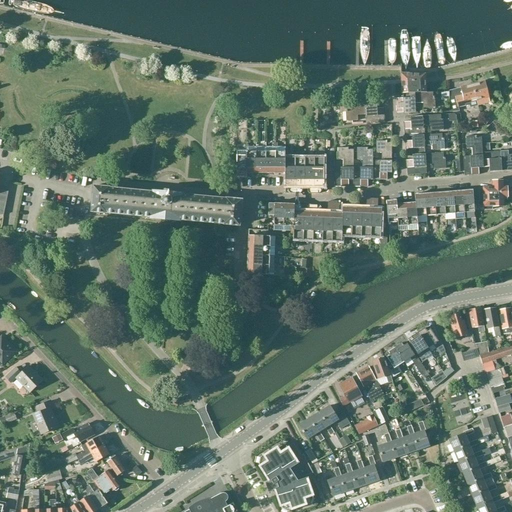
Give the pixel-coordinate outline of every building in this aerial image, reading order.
[(42,0),(25,0),(22,16),(83,31),(88,11),(42,0)] [(402,93),(426,93),(425,83),(425,81),(425,74),(401,74),(401,81),(402,93)] [(485,82),(473,85),(478,106),(486,104),(485,99),(489,98),(485,82)] [(478,106),(473,85),(461,88),(462,93),(450,96),(450,113),(459,110),(458,107),(465,105),(469,104),(470,108),(478,106)] [(426,93),(402,93),(400,93),(400,94),(403,94),(403,98),(396,98),(396,113),(416,112),(415,103),(423,103),(423,108),(435,108),(435,97),(433,97),(433,92),(426,93)] [(379,104),(346,106),(347,111),(345,111),(346,122),(358,121),(358,116),(365,115),(366,124),(385,123),(384,108),(377,109),(377,104),(379,104)] [(405,137),(412,137),(424,135),(423,127),(431,126),(431,131),(443,131),(442,120),(441,120),(441,115),(408,117),(408,118),(411,118),(411,122),(404,122),(405,137)] [(442,134),(424,135),(412,137),(412,141),(405,141),(406,156),(413,156),(425,155),(425,146),(432,145),(433,151),(445,150),(444,139),(442,139),(442,134)] [(484,170),(484,168),(482,153),(482,138),(477,138),(477,136),(466,137),(467,149),(472,149),(472,156),(463,157),(465,176),(479,175),(479,168),(483,168),(483,170),(484,170)] [(382,161),(373,161),(373,180),(373,182),(373,180),(387,180),(387,173),(392,173),(392,175),(392,143),(387,143),(387,141),(376,141),(376,153),(382,153),(382,161)] [(247,147),(247,151),(247,174),(253,174),(253,175),(256,176),(256,145),(255,145),(255,147),(247,147)] [(258,145),(256,145),(256,176),(260,176),(260,174),(266,174),(266,147),(258,147),(258,145)] [(274,147),(266,147),(266,174),(272,174),(272,176),(276,176),(276,145),(274,145),(274,147)] [(278,145),(276,145),(276,176),(279,176),(279,174),(285,174),(286,158),(286,147),(278,147),(278,145)] [(349,180),(353,180),(354,180),(353,168),(354,168),(354,150),(349,150),(349,148),(338,148),(338,160),(343,160),(343,168),(334,168),(335,187),(349,187),(349,180)] [(362,168),(354,168),(353,168),(354,180),(353,180),(353,187),(368,187),(368,180),(373,180),(373,161),(373,150),(368,150),(368,148),(357,148),(357,160),(363,160),(362,168)] [(247,178),(247,174),(247,151),(239,151),(239,149),(237,149),(237,178),(247,178)] [(501,152),(482,153),(484,168),(490,167),(490,172),(511,170),(511,154),(508,155),(509,161),(501,161),(501,152)] [(443,153),(425,155),(413,156),(413,160),(406,161),(407,175),(427,174),(426,165),(434,164),(434,170),(446,169),(445,158),(444,158),(443,153)] [(325,158),(315,158),(315,187),(324,187),(324,190),(327,190),(327,179),(325,179),(325,176),(329,176),(329,155),(325,155),(325,158)] [(296,158),(286,158),(285,174),(285,187),(295,187),(296,158)] [(305,158),(296,158),(295,187),(305,187),(305,158)] [(315,158),(305,158),(305,187),(315,187),(315,158)] [(504,198),(508,198),(507,187),(503,187),(503,181),(492,182),(492,188),(483,188),(484,189),(484,190),(484,204),(484,207),(485,207),(485,211),(492,210),(492,207),(504,207),(504,198)] [(153,193),(128,190),(109,189),(109,188),(94,187),(92,212),(107,214),(107,213),(151,217),(151,218),(180,221),(180,220),(224,224),(239,226),(241,201),(227,199),(227,200),(183,195),(153,192),(153,193)] [(9,192),(0,189),(0,196),(7,198),(9,192)] [(484,189),(479,190),(480,202),(474,202),(474,204),(484,204),(484,189)] [(479,190),(463,191),(465,213),(472,213),(472,214),(474,214),(474,212),(475,212),(474,204),(474,202),(480,202),(479,190)] [(465,213),(463,191),(454,192),(455,216),(457,215),(457,214),(465,213)] [(455,216),(454,192),(444,193),(446,215),(446,221),(456,221),(455,216)] [(436,217),(435,193),(425,194),(426,216),(434,215),(434,217),(436,217)] [(446,215),(444,193),(435,193),(436,217),(438,217),(438,215),(446,215)] [(427,222),(426,216),(425,194),(415,195),(416,203),(418,223),(427,222)] [(390,223),(398,222),(399,222),(397,204),(397,200),(387,201),(388,223),(389,225),(391,225),(390,223)] [(328,210),(339,211),(339,206),(338,204),(338,201),(330,201),(330,203),(328,205),(328,210)] [(282,233),(284,233),(285,203),(282,203),(282,204),(269,204),(268,216),(274,216),(274,231),(282,231),(282,233)] [(288,203),(285,203),(284,233),(286,233),(286,231),(294,232),(295,211),(295,209),(295,205),(295,204),(288,204),(288,203)] [(416,203),(406,204),(408,226),(415,225),(416,227),(418,227),(418,225),(418,223),(416,203)] [(408,226),(406,204),(397,204),(399,222),(398,222),(398,226),(398,228),(400,228),(400,226),(408,226)] [(343,207),(343,213),(342,236),(352,237),(353,208),(343,207)] [(363,208),(353,208),(352,237),(361,237),(363,208)] [(372,208),(363,208),(361,237),(371,237),(372,208)] [(382,209),(372,208),(371,237),(381,238),(380,252),(387,252),(387,232),(385,232),(386,215),(382,215),(382,209)] [(305,212),(295,211),(294,232),(293,240),(303,241),(305,212)] [(314,212),(305,212),(303,241),(313,241),(314,212)] [(324,212),(314,212),(313,241),(322,242),(324,212)] [(334,213),(324,212),(322,242),(332,242),(334,213)] [(343,213),(334,213),(332,242),(342,242),(342,236),(343,213)] [(247,243),(247,246),(277,247),(277,245),(275,245),(275,237),(268,237),(268,230),(249,230),(248,243),(247,243)] [(277,247),(247,246),(247,249),(248,249),(248,256),(275,256),(275,249),(277,249),(277,247)] [(275,256),(248,256),(248,262),(246,262),(246,265),(276,266),(276,264),(274,264),(275,256)] [(276,266),(246,265),(246,268),(247,268),(247,275),(274,276),(274,268),(276,268),(276,266)] [(479,333),(485,332),(480,308),(469,310),(469,313),(466,314),(469,329),(478,328),(479,333)] [(501,336),(500,332),(496,309),(484,311),(487,329),(493,327),(494,333),(495,337),(501,336)] [(511,315),(511,313),(511,309),(499,311),(503,335),(511,333),(511,315)] [(466,331),(463,321),(462,322),(459,314),(458,314),(456,313),(453,314),(452,316),(451,316),(453,324),(451,325),(455,339),(467,335),(468,338),(473,336),(471,329),(466,331)] [(434,345),(440,355),(446,352),(441,340),(438,341),(429,328),(426,330),(425,329),(418,333),(428,348),(434,345)] [(433,356),(428,348),(418,333),(411,337),(412,338),(409,340),(423,362),(433,356)] [(0,361),(2,364),(15,352),(2,338),(0,339),(0,361)] [(401,343),(395,348),(404,362),(410,358),(424,379),(429,376),(421,364),(415,355),(414,355),(406,342),(402,344),(401,343)] [(480,358),(482,365),(491,362),(489,353),(487,342),(475,344),(478,352),(480,358)] [(511,355),(511,345),(503,349),(505,357),(511,355)] [(404,362),(395,348),(388,352),(388,353),(385,355),(391,364),(387,366),(389,372),(391,378),(401,372),(398,366),(404,362)] [(505,357),(503,349),(489,353),(491,362),(505,357)] [(477,351),(461,355),(463,362),(479,358),(477,351)] [(376,361),(373,362),(375,369),(371,371),(376,381),(379,379),(386,377),(388,383),(393,382),(391,378),(389,372),(387,366),(383,356),(379,358),(379,359),(376,361)] [(30,393),(42,381),(29,367),(22,374),(16,368),(6,378),(12,384),(17,379),(30,393)] [(384,396),(368,368),(357,374),(372,403),(384,396)] [(503,368),(486,374),(488,380),(501,376),(501,377),(505,375),(503,368)] [(439,375),(434,378),(438,385),(447,378),(447,377),(444,374),(443,372),(439,375)] [(501,376),(488,380),(490,387),(502,384),(504,384),(501,377),(501,376)] [(344,406),(362,396),(352,379),(339,386),(345,397),(341,399),(344,406)] [(502,384),(490,387),(492,394),(504,390),(502,384)] [(457,415),(473,410),(467,392),(451,398),(457,415)] [(506,396),(494,399),(496,405),(497,407),(508,404),(506,396)] [(405,414),(424,405),(421,399),(402,407),(405,414)] [(42,435),(59,428),(55,420),(55,421),(51,410),(54,409),(50,402),(36,408),(39,413),(34,415),(42,435)] [(511,410),(509,404),(497,408),(499,414),(511,410)] [(349,424),(344,416),(339,418),(338,419),(329,406),(319,412),(328,426),(329,425),(335,421),(340,429),(349,424)] [(372,413),(373,415),(366,418),(366,420),(354,426),(359,435),(389,421),(386,414),(378,417),(375,411),(372,413)] [(325,427),(331,436),(334,434),(334,433),(329,425),(328,426),(319,412),(309,419),(317,432),(319,431),(325,427)] [(501,417),(504,426),(511,423),(511,418),(511,414),(501,417)] [(493,415),(486,418),(488,424),(487,425),(489,430),(490,432),(496,430),(495,427),(496,427),(493,415)] [(324,439),(319,431),(317,432),(309,419),(298,425),(307,439),(315,434),(320,442),(324,439)] [(421,432),(414,434),(413,435),(418,450),(430,446),(424,431),(426,431),(423,422),(418,423),(421,432)] [(88,424),(74,431),(73,429),(63,435),(66,441),(76,436),(80,442),(94,435),(88,424)] [(409,436),(402,438),(401,439),(406,454),(418,450),(413,435),(414,434),(411,426),(407,427),(409,436)] [(469,445),(468,443),(466,436),(474,433),(472,429),(463,432),(464,434),(449,440),(454,451),(469,445)] [(398,440),(391,442),(389,443),(395,458),(406,454),(401,439),(402,438),(399,430),(395,431),(398,440)] [(63,440),(60,434),(52,438),(55,444),(63,440)] [(383,462),(395,458),(389,443),(391,442),(388,434),(384,435),(387,443),(378,447),(383,462)] [(371,444),(368,435),(362,437),(365,446),(371,444)] [(83,458),(105,446),(99,437),(81,447),(84,452),(81,454),(81,453),(76,456),(75,454),(65,459),(68,464),(78,460),(83,458)] [(479,444),(477,440),(468,443),(469,445),(454,451),(458,462),(474,456),(473,454),(470,448),(479,444)] [(302,456),(294,443),(287,447),(287,446),(287,447),(280,445),(260,457),(261,458),(259,464),(270,481),(267,482),(270,491),(275,490),(282,509),(288,511),(310,505),(310,504),(313,498),(306,476),(312,474),(313,474),(304,454),(303,454),(303,455),(302,456)] [(18,450),(12,474),(21,476),(25,459),(26,459),(29,446),(18,450)] [(97,462),(110,455),(105,446),(83,458),(78,460),(81,465),(94,457),(97,462)] [(458,462),(463,473),(478,467),(477,465),(475,459),(482,456),(483,456),(490,453),(488,448),(481,451),(473,454),(474,456),(458,462)] [(316,459),(310,449),(305,452),(311,462),(316,459)] [(106,464),(108,463),(117,477),(119,476),(121,476),(123,476),(124,474),(124,472),(125,471),(116,457),(115,457),(113,454),(104,461),(106,464)] [(371,466),(364,469),(362,469),(368,484),(379,480),(374,466),(376,465),(373,456),(368,457),(371,466)] [(360,470),(353,472),(351,473),(356,488),(368,484),(362,469),(364,469),(361,460),(356,461),(360,470)] [(485,462),(477,465),(478,467),(463,473),(467,485),(483,479),(482,477),(479,470),(487,467),(485,462)] [(322,473),(318,463),(313,465),(317,475),(322,473)] [(348,474),(341,477),(339,477),(344,492),(356,488),(351,473),(353,472),(350,464),(345,465),(348,474)] [(333,496),(344,492),(339,477),(341,477),(338,468),(334,469),(337,478),(328,481),(333,496)] [(60,469),(46,473),(48,484),(63,479),(60,469)] [(113,491),(114,491),(116,491),(119,490),(119,487),(120,486),(109,471),(103,475),(102,473),(98,476),(93,469),(88,472),(94,482),(95,481),(105,495),(112,490),(113,491)] [(490,474),(482,477),(483,479),(467,485),(472,496),(487,490),(486,488),(483,481),(491,478),(490,474)] [(65,481),(62,483),(65,491),(70,488),(69,486),(66,481),(66,482),(65,481)] [(499,483),(495,484),(486,488),(487,490),(472,496),(476,507),(492,501),(491,499),(488,492),(499,488),(501,487),(499,483)] [(84,488),(89,496),(98,510),(103,507),(104,508),(106,507),(107,505),(108,504),(99,490),(94,493),(89,485),(84,488)] [(8,489),(9,489),(7,497),(6,498),(18,501),(20,491),(8,489)] [(37,490),(33,490),(33,496),(33,501),(34,511),(33,511),(45,511),(45,510),(40,510),(39,490),(37,490)] [(237,511),(233,503),(228,506),(226,502),(227,501),(228,498),(228,495),(227,495),(226,494),(225,493),(223,493),(222,493),(216,497),(215,495),(211,497),(207,499),(201,501),(195,504),(193,505),(191,507),(188,509),(186,511),(237,511)] [(71,511),(85,511),(80,503),(80,502),(76,496),(71,500),(75,506),(70,509),(71,511)] [(80,502),(80,503),(85,511),(97,511),(98,510),(89,496),(80,502)] [(499,496),(491,499),(492,501),(476,507),(478,511),(496,511),(495,510),(493,503),(501,500),(499,496)] [(56,500),(50,501),(51,510),(45,510),(45,511),(56,511),(57,510),(56,500)]
